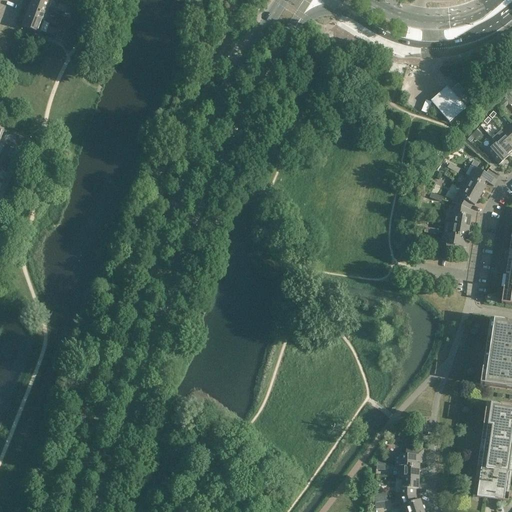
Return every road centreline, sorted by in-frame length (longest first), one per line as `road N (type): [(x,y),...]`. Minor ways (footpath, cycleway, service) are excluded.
road 1 (secondary): [(97,511),(217,171),(309,0)]
road 2 (secondary): [(279,0),(180,191),(73,511)]
road 3 (tertiary): [(327,0),(383,35),(415,43),(456,41),(511,14)]
